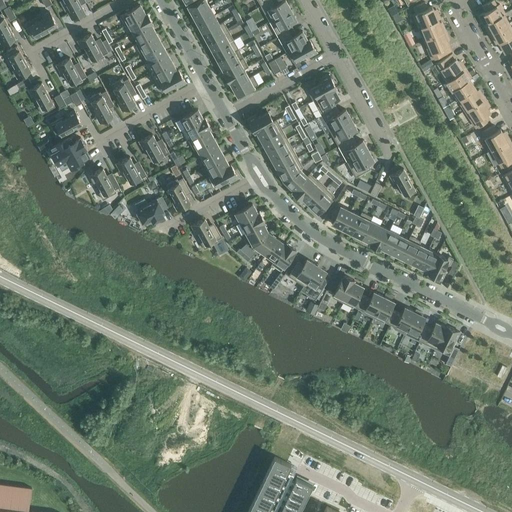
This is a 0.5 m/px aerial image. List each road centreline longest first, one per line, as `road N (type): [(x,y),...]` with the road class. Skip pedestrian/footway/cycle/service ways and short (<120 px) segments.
road 1 (tertiary): [(10,282),(481,511)]
road 2 (residential): [(259,176),(289,216),(330,244),(511,332)]
road 3 (residential): [(335,55),(225,115)]
road 4 (residential): [(99,139),(206,80)]
road 5 (residential): [(454,0),(511,107)]
